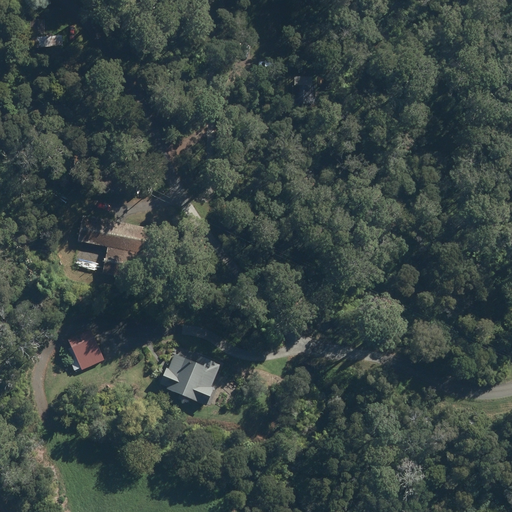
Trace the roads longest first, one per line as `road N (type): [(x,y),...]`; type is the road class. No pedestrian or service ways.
road 1 (track): [(511,388),(484,390),(330,353),(236,270),(220,233),(211,114),(195,92),(55,0)]
road 2 (track): [(330,353),(73,324),(38,364),(76,511)]
